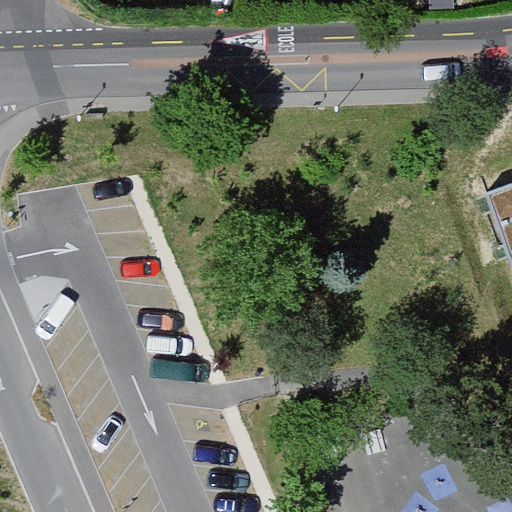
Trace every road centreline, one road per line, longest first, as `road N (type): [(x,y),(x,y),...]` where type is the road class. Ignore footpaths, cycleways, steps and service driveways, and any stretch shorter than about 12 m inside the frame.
road 1 (residential): [(511,50),(0,73)]
road 2 (residential): [(0,359),(62,511)]
